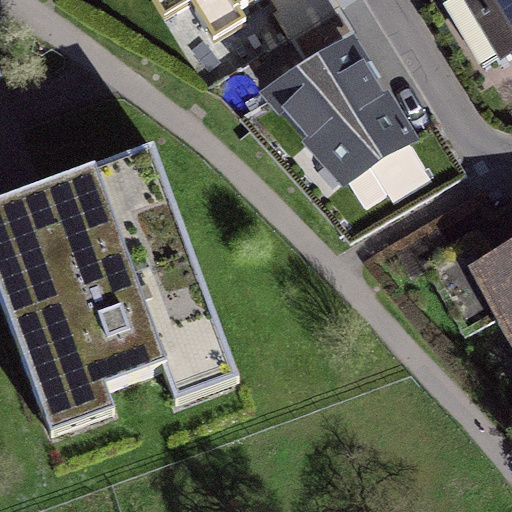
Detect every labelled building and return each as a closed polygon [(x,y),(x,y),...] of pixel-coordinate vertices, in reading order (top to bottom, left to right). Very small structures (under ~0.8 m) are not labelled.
[(262,0),(191,0),(210,31),(262,0)] [(511,44),(511,0),(451,0),(486,59),(511,44)] [(430,174),(366,62),(339,77),(325,54),(263,91),(357,183),(368,206),(430,174)] [(153,153),(0,207),(0,294),(53,441),(115,418),(106,393),(164,372),(178,409),(237,388),(153,153)] [(511,247),(474,270),(511,333),(511,247)]
